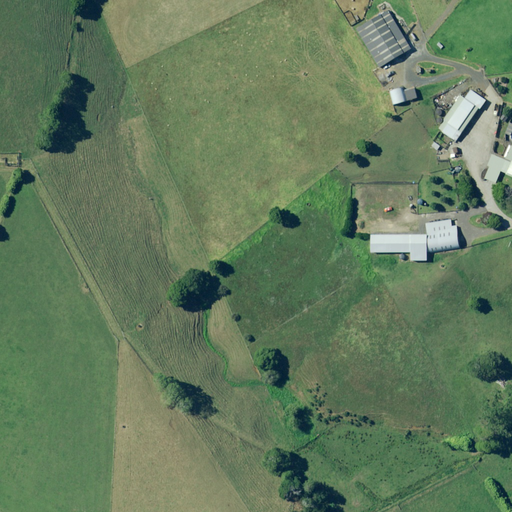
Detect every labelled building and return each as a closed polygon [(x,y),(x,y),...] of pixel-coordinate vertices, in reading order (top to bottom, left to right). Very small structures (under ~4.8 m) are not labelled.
[(389,10),(357,29),(380,68),(412,49),(389,10)] [(408,102),(404,88),(391,91),(394,105),(408,102)] [(486,101),(471,91),(465,99),(461,96),(438,129),(457,142),(479,108),(481,109),(486,101)] [(511,146),(510,146),(504,159),(493,155),(488,166),(490,167),(485,179),(496,183),(501,172),(511,176),(511,146)] [(452,227),(451,220),(426,224),(431,253),(459,248),(456,226),(452,227)]
